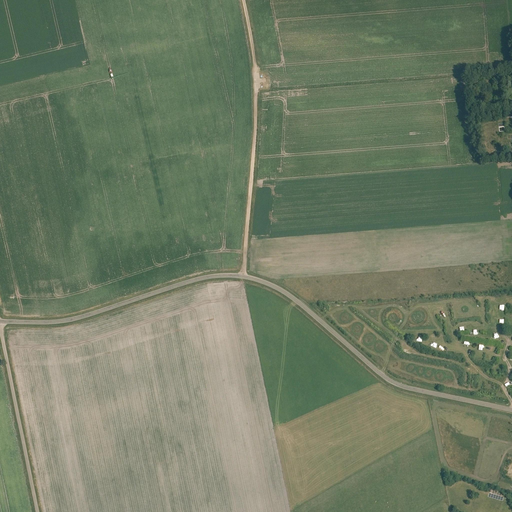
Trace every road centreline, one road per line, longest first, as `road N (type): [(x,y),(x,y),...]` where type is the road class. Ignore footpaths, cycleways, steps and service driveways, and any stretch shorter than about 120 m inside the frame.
road 1 (tertiary): [(511,409),(390,381),(288,294),(255,279),(197,279),(57,323),(0,321)]
road 2 (track): [(243,277),(255,90),(242,0)]
road 3 (unclassified): [(37,511),(0,329)]
